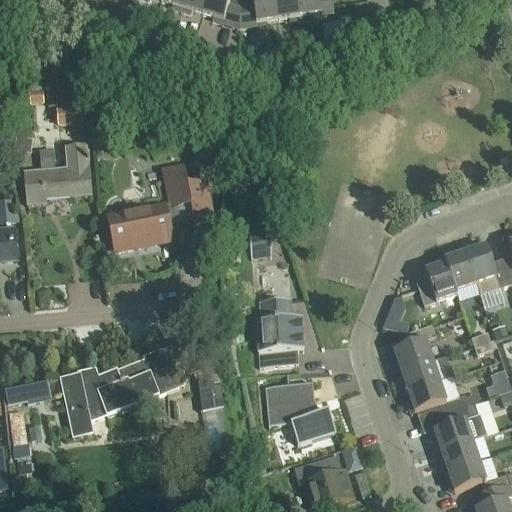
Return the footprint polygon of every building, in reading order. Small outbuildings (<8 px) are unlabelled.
[(138,9),(141,2),(140,2),(140,0),(118,0),(129,3),(128,6),(138,9)] [(171,11),(182,14),(186,0),(163,0),(162,5),(172,8),(171,11)] [(186,0),(182,14),(191,17),(192,15),(204,18),(210,0),(186,0)] [(213,24),(239,32),(242,0),(210,0),(204,18),(213,21),(213,24)] [(274,0),(242,0),(239,32),(267,28),(267,25),(278,24),(274,0)] [(296,0),(274,0),(278,24),(289,22),(290,25),(300,24),(296,0)] [(334,16),(331,0),(296,0),(300,24),(310,22),(310,19),(334,16)] [(45,107),(42,87),(32,88),(32,95),(30,95),(31,108),(45,107)] [(57,100),(48,101),(49,110),(58,110),(57,100)] [(57,113),(59,130),(83,128),(82,111),(57,113)] [(16,141),(15,154),(31,156),(33,143),(16,141)] [(45,204),(91,200),(89,172),(88,172),(86,151),(66,153),(67,173),(55,174),(53,154),(40,155),(41,176),(25,177),(28,209),(46,208),(45,204)] [(108,223),(115,255),(133,251),(132,248),(172,239),(168,225),(193,220),(194,227),(211,223),(203,186),(188,189),(185,169),(162,173),(169,211),(108,223)] [(0,221),(10,222),(9,201),(0,201),(0,221)] [(0,262),(18,261),(16,245),(15,232),(0,233),(0,262)] [(511,257),(511,259),(502,263),(511,290),(511,289),(511,241),(507,243),(511,257)] [(511,290),(502,263),(492,266),(485,246),(472,251),(473,254),(465,257),(477,290),(481,300),(501,293),(502,293),(511,290)] [(443,260),(444,264),(445,264),(456,297),(477,290),(465,257),(457,260),(456,256),(443,260)] [(445,264),(444,264),(424,271),(427,281),(416,284),(424,310),(456,300),(456,298),(456,297),(445,264)] [(257,325),(260,371),(298,369),(298,355),(304,354),(302,323),(291,323),(290,304),(260,305),(261,325),(257,325)] [(396,335),(406,338),(410,327),(400,325),(396,335)] [(398,368),(401,376),(432,365),(425,344),(436,341),(432,329),(427,331),(411,336),(406,338),(410,349),(390,356),(394,369),(398,368)] [(507,339),(504,329),(492,333),(495,343),(507,339)] [(474,351),(491,345),(488,337),(472,343),(474,351)] [(494,354),(491,345),(474,351),(477,359),(494,354)] [(220,388),(215,374),(211,361),(191,369),(200,391),(203,416),(223,412),(220,388)] [(78,379),(61,382),(73,441),(91,437),(89,428),(160,401),(159,399),(173,394),(165,373),(150,378),(145,364),(98,381),(96,375),(78,379)] [(400,385),(404,397),(439,386),(432,365),(401,376),(404,384),(400,385)] [(440,409),(443,419),(469,411),(465,400),(446,406),(439,386),(404,397),(411,418),(440,409)] [(22,394),(25,409),(51,404),(47,389),(22,394)] [(313,390),(263,394),(267,430),(290,428),(296,449),(337,438),(330,415),(320,418),(315,403),(313,390)] [(511,396),(500,400),(505,411),(511,408),(511,396)] [(438,447),(441,456),(472,445),(487,440),(480,419),(472,422),(469,411),(443,419),(447,430),(430,436),(434,449),(438,447)] [(39,429),(30,431),(33,445),(42,443),(39,429)] [(479,465),(472,445),(441,456),(443,464),(440,465),(444,477),(479,465)] [(27,447),(12,449),(13,461),(17,460),(28,459),(27,447)] [(0,469),(8,469),(6,451),(0,451),(0,469)] [(346,464),(358,460),(356,452),(343,455),(346,464)] [(33,480),(31,464),(31,459),(17,460),(17,465),(15,465),(17,481),(29,480),(33,480)] [(312,511),(325,511),(350,505),(355,503),(353,498),(347,475),(343,476),(338,461),(294,474),(299,490),(305,488),(312,511)] [(481,488),(484,498),(510,489),(506,479),(486,486),(479,465),(444,477),(451,498),(481,488)] [(29,480),(17,481),(18,496),(31,495),(29,480)] [(509,511),(507,503),(511,501),(511,495),(510,489),(484,498),(471,503),(474,511),(509,511)]
